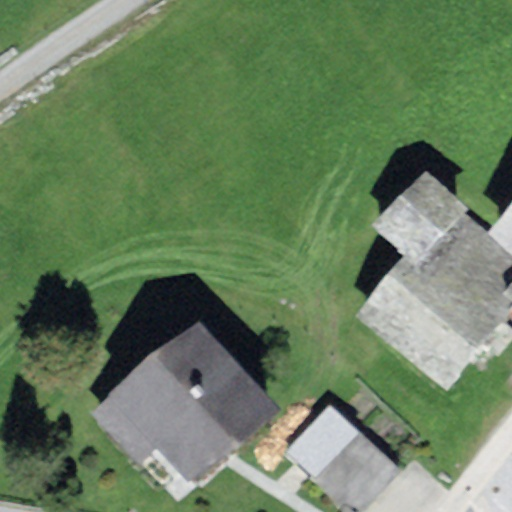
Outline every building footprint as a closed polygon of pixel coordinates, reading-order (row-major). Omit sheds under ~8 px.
[(470,222),(428,184),(373,240),(405,271),(418,282),(470,222)] [(495,244),(470,222),(418,282),(405,271),(356,328),(449,409),(511,336),(511,270),(489,251),(495,244)] [(511,270),(511,223),(495,244),(489,251),(511,270)] [(190,504),(282,433),(200,340),(107,410),(155,464),(190,504)] [(155,464),(107,410),(93,422),(141,477),(155,464)] [(341,511),(371,511),(400,478),(354,434),(309,485),(341,511)]
